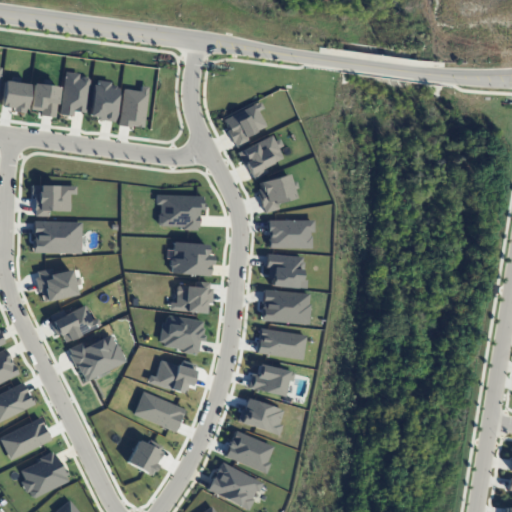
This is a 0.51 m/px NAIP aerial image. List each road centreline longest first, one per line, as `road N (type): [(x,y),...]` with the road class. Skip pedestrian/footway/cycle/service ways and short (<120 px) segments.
road 1 (residential): [(197,39),(192,113),(233,198),(240,236),(218,389),(180,484),(159,511)]
road 2 (residential): [(10,137),(0,251),(13,305),(116,511)]
road 3 (residential): [(473,511),(511,275)]
road 4 (residential): [(207,152),(160,156),(0,135)]
road 5 (residential): [(197,39),(0,13)]
road 6 (residential): [(341,62),(197,39)]
